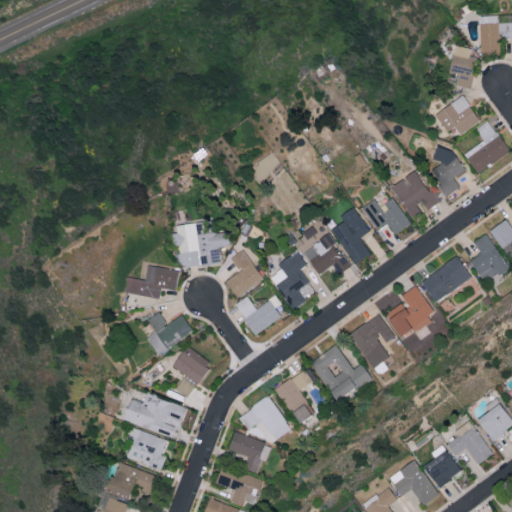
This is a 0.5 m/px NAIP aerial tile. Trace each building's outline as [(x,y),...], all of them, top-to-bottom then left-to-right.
[(480,52),(499,52),(499,37),(511,36),(511,21),(479,22),(480,52)] [(448,71),(457,73),(455,83),(469,87),(477,56),(469,55),(471,48),(455,44),(448,71)] [(447,131),(455,125),(460,133),(480,120),(462,94),(435,113),(447,131)] [(509,150),(488,120),(476,128),(483,139),(463,153),(477,173),(509,150)] [(465,169),(454,153),(429,170),(446,194),(459,185),(453,177),(465,169)] [(390,186),(413,218),(422,212),(416,204),(421,201),(427,208),(437,201),(414,169),(390,186)] [(410,222),(392,196),(379,205),(374,198),(362,206),(377,228),(386,221),(394,233),(410,222)] [(369,230),(354,206),(340,214),(344,220),(332,228),(354,263),(370,253),(360,236),(369,230)] [(511,227),(506,218),(490,228),(508,257),(511,254),(511,227)] [(220,261),(218,246),(230,244),(227,229),(196,234),(194,221),(175,224),(176,231),(174,232),(179,267),(220,261)] [(350,266),(328,233),(303,251),(318,273),(332,263),(339,273),(350,266)] [(485,282),(508,265),(485,233),(473,241),(480,252),(469,259),(485,282)] [(226,279),(236,296),(263,279),(244,248),(231,256),(240,270),(226,279)] [(306,300),(298,288),(309,281),(300,267),(305,264),(297,251),(278,263),(282,268),(270,275),(292,309),(306,300)] [(471,277),(458,255),(420,278),(434,300),(471,277)] [(159,297),(161,287),(175,289),(178,269),(147,264),(145,279),(127,275),(124,291),(159,297)] [(433,310),(415,284),(400,295),(404,300),(385,313),(400,336),(413,327),(416,331),(431,320),(427,314),(433,310)] [(256,308),(249,295),(236,302),(253,333),(281,317),(271,299),(256,308)] [(192,330),(182,313),(166,322),(159,311),(147,318),(154,330),(146,336),(156,353),(192,330)] [(384,343),(395,336),(379,312),(349,333),(373,367),(391,355),(384,343)] [(310,361),(337,401),(372,377),(362,362),(353,368),(336,343),(310,361)] [(188,395),(195,381),(198,383),(211,359),(184,345),(172,366),(184,373),(176,388),(188,395)] [(298,423),(314,412),(299,389),(312,381),(304,368),(275,387),(298,423)] [(123,419),(172,435),(175,427),(180,429),(187,405),(146,392),(143,401),(130,397),(123,419)] [(265,447),(291,428),(268,395),(242,413),(265,447)] [(494,440),(511,423),(511,417),(494,397),(485,405),(488,409),(476,419),(494,440)] [(493,452),(469,419),(455,429),(459,434),(447,442),(455,454),(465,446),(477,463),(493,452)] [(134,436),(127,458),(161,469),(166,455),(162,454),(167,438),(132,426),(129,434),(134,436)] [(271,443),(234,431),(228,449),(247,455),(243,467),(257,471),(261,459),(266,460),(271,443)] [(435,457),(423,465),(437,486),(461,471),(442,443),(430,451),(435,457)] [(439,492),(413,458),(388,477),(402,494),(411,487),(423,504),(439,492)] [(104,489),(129,497),(133,485),(150,491),(156,474),(120,462),(115,476),(110,474),(104,489)] [(262,479),(221,467),(216,483),(233,488),(230,500),(244,504),(246,498),(255,501),(262,479)] [(362,504),(367,511),(393,511),(388,505),(397,498),(388,485),(362,504)] [(123,511),(127,503),(109,496),(103,511),(123,511)] [(203,511),(249,511),(209,497),(203,511)]
